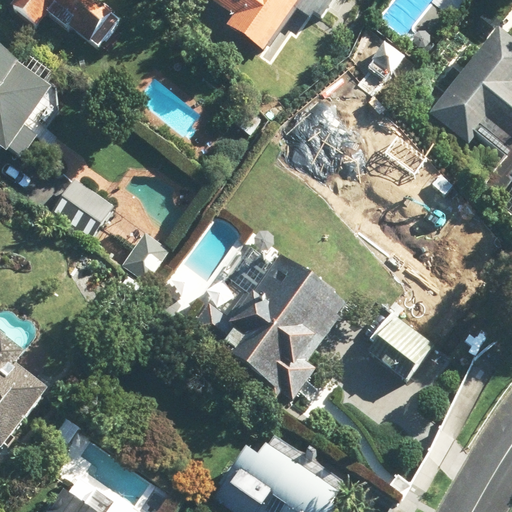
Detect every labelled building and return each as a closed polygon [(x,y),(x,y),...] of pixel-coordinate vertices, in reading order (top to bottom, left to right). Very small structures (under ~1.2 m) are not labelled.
[(15,0),(6,13),(37,36),(49,21),(87,49),(115,12),(99,0),(15,0)] [(204,0),(233,20),(225,32),(260,57),(293,10),(317,27),(335,0),(204,0)] [(511,50),(494,37),(428,124),(467,154),(474,145),(502,167),(489,184),(511,201),(511,50)] [(44,142),(25,129),(50,92),(0,58),(0,156),(4,159),(23,172),(44,142)] [(325,143),(363,185),(351,196),(374,222),(386,211),(400,228),(380,246),(431,303),(459,278),(440,256),(475,224),(369,104),(325,143)] [(116,214),(77,181),(49,214),(89,247),(116,214)] [(173,260),(145,238),(120,268),(148,290),(173,260)] [(190,339),(215,356),(281,399),(292,406),(313,373),(303,367),(344,304),(277,261),(251,301),(242,295),(227,317),(211,307),(190,339)] [(374,348),(386,358),(376,369),(396,385),(405,374),(415,383),(439,355),(399,320),(374,348)] [(0,455),(46,397),(54,387),(40,376),(32,386),(15,372),(22,363),(0,345),(0,455)] [(251,446),(210,503),(223,511),(340,511),(342,510),(251,446)] [(117,511),(76,482),(53,511),(117,511)]
